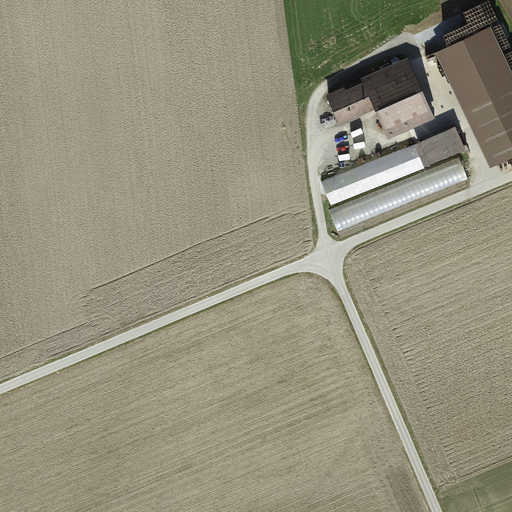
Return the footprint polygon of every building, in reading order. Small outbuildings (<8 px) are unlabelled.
[(511,73),(491,28),(439,51),(492,165),(511,156),(511,73)] [(344,85),(325,94),(339,124),(374,108),(388,138),(436,117),(409,56),(361,77),(363,80),(345,88),(344,85)] [(465,125),(431,137),(440,160),(473,148),(465,125)] [(351,139),(330,145),(334,159),(355,153),(351,139)] [(420,142),(330,177),(340,201),(430,166),(420,142)] [(469,181),(459,158),(336,209),(346,233),(469,181)]
